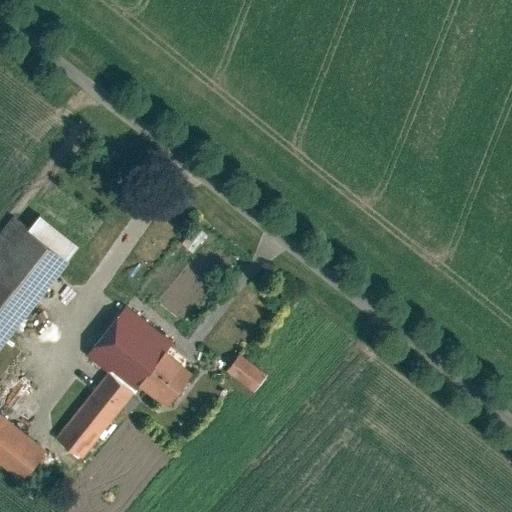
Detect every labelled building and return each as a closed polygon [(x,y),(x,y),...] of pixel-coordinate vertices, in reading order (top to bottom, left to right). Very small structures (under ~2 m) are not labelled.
[(15,215),(0,232),(0,342),(79,247),(37,212),(26,225),(15,215)] [(183,241),(194,252),(210,235),(199,224),(183,241)] [(107,370),(55,435),(82,457),(138,386),(166,408),(195,372),(160,344),(166,337),(123,304),(85,352),(107,370)] [(242,350),(227,368),(253,390),(268,372),(242,350)] [(49,450),(0,410),(0,464),(23,483),(49,450)]
